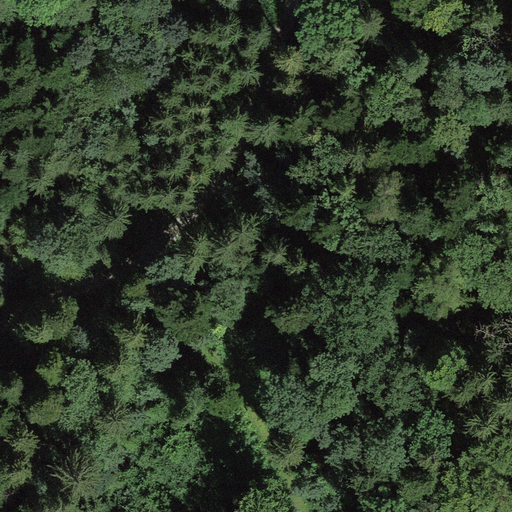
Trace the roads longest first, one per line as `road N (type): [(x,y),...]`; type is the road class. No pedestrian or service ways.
road 1 (track): [(291,0),(224,180),(151,250),(0,335)]
road 2 (track): [(0,37),(92,31),(193,0)]
